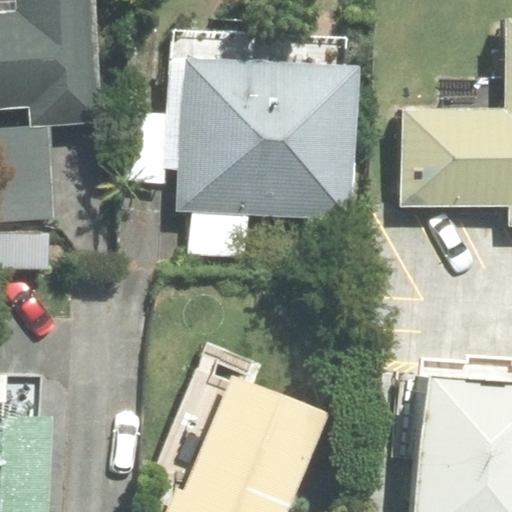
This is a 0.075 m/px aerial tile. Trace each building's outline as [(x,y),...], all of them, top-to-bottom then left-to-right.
[(0,0),(0,98),(25,97),(26,121),(0,122),(0,214),(49,211),(43,111),(98,107),(90,0),(0,0)] [(505,194),(506,214),(511,213),(511,0),(501,1),(501,97),(397,95),(396,194),(505,194)] [(353,53),(183,45),(176,200),(188,202),(186,248),(240,250),(242,203),(346,208),(353,53)] [(511,511),(511,358),(421,350),(405,511),(511,511)] [(156,511),(276,511),(325,394),(227,355),(177,477),(172,475),(156,511)] [(0,511),(43,511),(43,396),(0,395),(0,511)]
